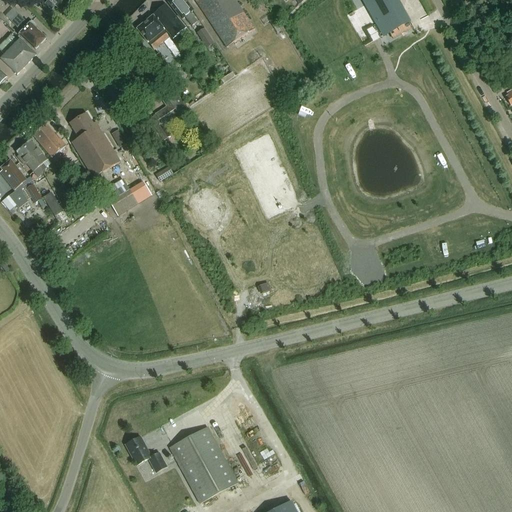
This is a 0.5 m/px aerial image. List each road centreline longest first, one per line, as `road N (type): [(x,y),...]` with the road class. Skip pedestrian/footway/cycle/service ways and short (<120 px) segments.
road 1 (tertiary): [(511,283),(155,371),(103,365)]
road 2 (unclassified): [(0,164),(163,0)]
road 3 (tertiary): [(103,365),(81,349),(0,227)]
road 4 (unclassified): [(511,140),(432,0)]
road 5 (unclassified): [(64,511),(103,365)]
road 6 (tertiary): [(103,0),(0,109)]
